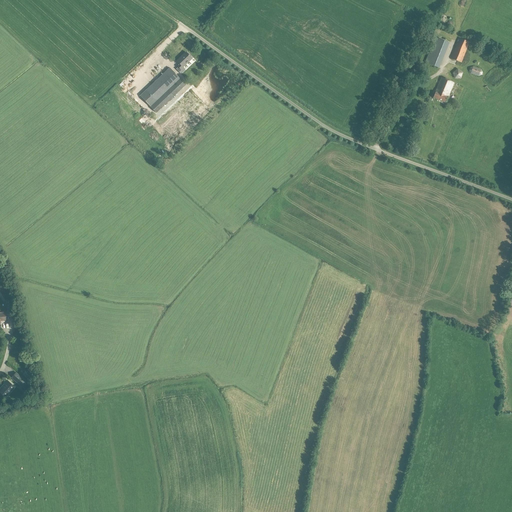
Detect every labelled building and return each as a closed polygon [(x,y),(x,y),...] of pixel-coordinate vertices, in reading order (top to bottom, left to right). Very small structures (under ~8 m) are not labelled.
[(449,43),(435,37),(425,63),(439,68),(449,43)] [(459,38),(456,45),(450,59),(461,63),(470,42),(459,38)] [(181,65),(178,67),(176,69),(181,74),(185,69),(183,67),(192,58),(186,52),(177,61),(181,65)] [(471,74),(478,76),(482,75),(483,72),(481,69),(473,66),(470,67),(469,70),(471,74)] [(157,113),(186,85),(170,68),(140,96),(157,113)] [(462,72),(458,69),(452,72),(454,78),(461,78),(462,72)] [(446,103),(454,83),(441,78),(433,98),(446,103)] [(469,92),(464,101),(470,105),(475,95),(469,92)] [(25,372),(22,374),(29,381),(32,378),(25,372)] [(25,381),(19,376),(15,381),(21,386),(25,381)] [(0,391),(6,397),(14,387),(7,381),(5,383),(6,384),(0,390),(0,391)]
